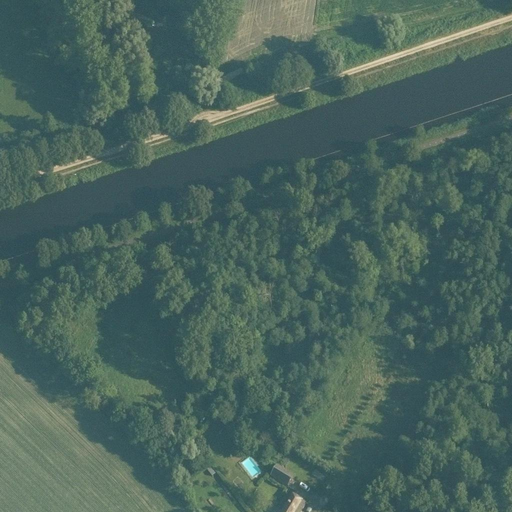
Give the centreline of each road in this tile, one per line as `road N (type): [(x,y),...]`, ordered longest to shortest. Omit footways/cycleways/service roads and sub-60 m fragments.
road 1 (track): [(511,19),(0,185)]
road 2 (track): [(511,14),(498,4),(456,11),(305,49)]
